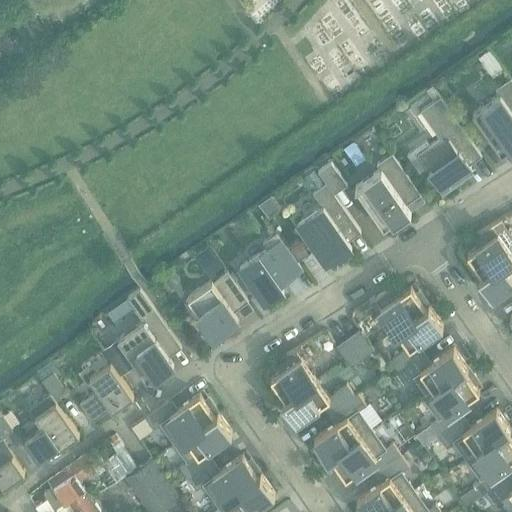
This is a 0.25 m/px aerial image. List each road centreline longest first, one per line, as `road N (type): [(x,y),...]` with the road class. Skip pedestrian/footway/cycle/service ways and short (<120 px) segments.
road 1 (residential): [(419,244),(230,368)]
road 2 (residential): [(230,368),(322,511)]
road 3 (residential): [(419,244),(511,379)]
road 4 (residential): [(0,508),(132,414)]
